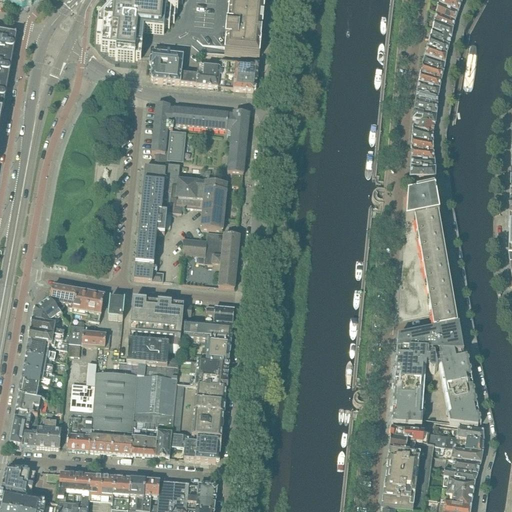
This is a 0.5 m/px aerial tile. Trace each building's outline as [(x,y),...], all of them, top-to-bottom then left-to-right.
[(98,21),(96,44),(101,45),(101,52),(109,53),(108,56),(115,57),(115,61),(118,61),(132,63),(134,63),(134,61),(138,61),(140,61),(141,58),(143,41),(143,35),(163,37),(164,34),(164,29),(169,29),(170,23),(174,23),(175,14),(177,14),(178,4),(182,4),(182,0),(114,0),(101,14),(103,16),(98,21)] [(227,12),(263,16),(265,1),(264,1),(264,0),(229,0),(228,12),(227,12)] [(450,0),(441,0),(439,5),(458,14),(461,6),(450,0)] [(487,0),(472,29),(470,35),(471,38),(476,38),(482,34),(499,0),(498,0),(487,0)] [(439,5),(436,14),(445,19),(454,23),(458,14),(439,5)] [(242,58),(258,59),(259,59),(261,44),(260,44),(261,31),(262,31),(263,16),(227,12),(227,13),(228,13),(227,26),(226,26),(225,38),(224,42),(225,42),(224,56),(241,58),(240,60),(242,60),(242,58)] [(436,14),(434,23),(452,31),(454,24),(454,23),(436,14)] [(434,23),(432,31),(440,35),(450,40),(452,31),(434,23)] [(450,40),(440,35),(432,31),(430,40),(439,44),(448,48),(450,40)] [(13,36),(0,33),(0,59),(12,62),(16,39),(13,36)] [(448,48),(439,44),(430,40),(429,40),(427,49),(436,53),(446,57),(448,48)] [(470,88),(478,48),(477,45),(474,42),(470,44),(468,46),(462,87),(463,89),(465,91),(469,90),(470,88)] [(151,68),(151,76),(150,79),(153,84),(179,87),(181,75),(182,59),(165,57),(166,50),(155,49),(154,56),(152,55),(152,56),(149,58),(149,64),(151,68)] [(446,57),(436,53),(427,49),(425,58),(444,66),(446,57)] [(443,74),(444,66),(425,58),(422,66),(443,74)] [(0,83),(7,85),(12,62),(0,59),(0,83)] [(218,70),(216,90),(232,92),(235,66),(214,63),(214,70),(218,70)] [(253,94),(256,92),(258,68),(235,66),(232,92),(253,94)] [(443,75),(443,74),(422,66),(419,75),(430,79),(440,83),(443,75)] [(196,88),(216,90),(218,70),(214,70),(197,68),(197,72),(195,88),(196,88)] [(181,75),(179,87),(180,87),(180,86),(195,88),(197,72),(193,72),(193,77),(181,75)] [(440,83),(430,79),(419,75),(418,84),(439,92),(440,83)] [(416,94),(427,97),(437,101),(439,92),(418,84),(416,94)] [(436,108),(437,101),(427,97),(416,94),(415,103),(425,105),(436,108)] [(463,138),(467,100),(466,97),(463,96),(461,97),(460,99),(454,137),(454,145),(457,148),(460,146),(463,138)] [(436,108),(425,105),(415,103),(414,112),(435,118),(436,108)] [(151,155),(156,155),(156,161),(169,162),(181,163),(184,137),(171,136),(172,133),(172,128),(226,133),(226,132),(231,133),(231,136),(228,135),(227,138),(230,138),(227,176),(231,176),(230,188),(241,189),(242,176),(243,176),(249,116),(233,114),(233,117),(228,117),(228,116),(174,111),(173,111),(169,111),(169,108),(156,106),(156,109),(155,114),(155,120),(154,124),(154,130),(153,135),(153,140),(152,145),(152,150),(151,155)] [(414,112),(412,121),(415,122),(434,127),(435,118),(414,112)] [(434,127),(415,122),(413,130),(423,134),(432,137),(434,127)] [(432,137),(423,134),(413,130),(412,129),(411,140),(421,143),(422,143),(432,146),(432,138),(432,137)] [(432,146),(422,143),(421,143),(411,140),(410,150),(421,152),(422,153),(433,155),(432,146)] [(434,164),(433,156),(433,155),(422,153),(421,152),(410,150),(411,160),(421,162),(434,164)] [(411,160),(410,170),(434,173),(434,164),(421,162),(411,160)] [(140,213),(138,233),(138,234),(135,273),(134,282),(162,285),(163,276),(152,275),(156,236),(164,236),(164,231),(166,215),(171,215),(181,216),(181,210),(202,212),(200,232),(222,234),(222,232),(226,187),(224,186),(210,185),(178,182),(179,169),(174,168),(168,167),(155,166),(155,170),(145,169),(140,213)] [(434,173),(410,170),(409,181),(434,183),(434,173)] [(211,175),(210,185),(224,186),(225,176),(211,175)] [(405,224),(398,322),(430,317),(430,319),(431,323),(432,328),(433,332),(454,329),(453,325),(452,320),(451,315),(451,313),(437,232),(435,218),(438,218),(434,193),(433,193),(432,190),(424,192),(424,194),(420,195),(411,197),(410,197),(407,197),(407,198),(406,217),(405,223),(405,224)] [(220,268),(218,290),(234,292),(239,238),(207,235),(206,244),(183,242),(182,257),(197,258),(196,265),(203,266),(203,267),(212,267),(220,268)] [(72,312),(75,293),(52,289),(51,290),(50,290),(49,296),(50,297),(49,302),(60,317),(66,313),(64,311),(72,312)] [(99,325),(104,299),(75,293),(72,312),(90,315),(88,323),(99,325)] [(122,322),(124,301),(109,300),(107,321),(122,322)] [(35,311),(33,315),(32,324),(50,327),(50,325),(51,324),(52,326),(59,322),(57,319),(60,317),(49,302),(35,311)] [(177,306),(139,303),(132,302),(131,320),(130,334),(174,338),(181,338),(182,325),(183,320),(184,307),(177,306)] [(191,321),(192,308),(184,307),(183,320),(191,321)] [(206,309),(204,327),(220,328),(232,329),(234,312),(233,312),(232,312),(221,311),(206,309)] [(50,327),(32,324),(30,334),(69,341),(69,336),(54,333),(55,328),(50,327)] [(182,325),(181,338),(181,340),(205,342),(231,345),(232,329),(220,328),(204,327),(182,325)] [(70,327),(69,336),(69,341),(68,345),(80,347),(109,350),(110,338),(83,335),(84,329),(70,327)] [(438,354),(463,356),(458,328),(454,329),(433,332),(397,339),(396,351),(426,353),(438,354)] [(28,344),(52,348),(67,351),(68,345),(69,341),(30,334),(28,344)] [(178,369),(181,340),(181,338),(174,338),(130,334),(126,365),(139,366),(178,369)] [(205,365),(228,367),(231,345),(205,342),(204,351),(202,351),(202,357),(206,357),(205,365)] [(25,358),(43,361),(54,363),(55,357),(45,355),(45,352),(67,355),(67,351),(52,348),(28,344),(25,358)] [(79,359),(80,347),(68,345),(67,351),(67,355),(67,357),(79,359)] [(426,362),(426,361),(426,353),(396,351),(394,384),(390,427),(421,429),(425,365),(426,362)] [(429,362),(426,361),(426,362),(429,363),(428,372),(430,375),(434,375),(436,372),(435,367),(437,367),(449,426),(477,430),(478,427),(481,426),(478,417),(478,416),(479,415),(479,414),(478,413),(478,412),(477,413),(476,408),(477,408),(473,388),(472,388),(472,387),(473,387),(473,386),(473,385),(472,385),(472,384),(471,384),(470,380),(471,380),(467,360),(466,360),(465,355),(463,356),(438,354),(439,361),(434,362),(433,358),(429,358),(429,362)] [(25,358),(24,365),(23,372),(49,376),(51,377),(52,370),(42,368),(43,361),(25,358)] [(226,392),(228,367),(205,365),(193,364),(191,376),(198,377),(197,382),(192,381),(191,388),(196,389),(226,392)] [(70,413),(69,423),(66,453),(89,454),(92,424),(92,415),(94,389),(96,376),(97,367),(88,366),(86,388),(72,387),(70,413)] [(137,379),(130,458),(154,460),(157,434),(162,434),(162,427),(172,427),(176,386),(178,369),(139,366),(138,379),(137,379)] [(49,376),(23,372),(20,386),(38,389),(49,391),(50,384),(47,383),(49,376)] [(137,379),(96,376),(94,389),(92,415),(92,424),(89,454),(130,458),(137,379)] [(20,386),(20,388),(18,399),(42,403),(46,404),(47,398),(37,396),(38,389),(20,386)] [(172,427),(171,435),(171,437),(178,438),(184,387),(176,386),(172,427)] [(196,389),(194,413),(223,416),(226,392),(196,389)] [(42,403),(18,399),(15,414),(37,418),(38,413),(40,414),(42,403)] [(194,439),(221,442),(223,416),(194,413),(191,439),(194,439)] [(37,418),(15,414),(10,446),(21,449),(24,435),(28,436),(30,422),(32,422),(32,420),(37,421),(37,418)] [(42,430),(36,430),(36,435),(35,450),(47,451),(50,415),(47,415),(46,422),(43,422),(42,430)] [(53,415),(50,415),(47,451),(59,452),(61,432),(55,431),(56,423),(53,423),(53,415)] [(456,441),(483,444),(482,434),(457,430),(456,441)] [(405,433),(390,431),(389,441),(426,446),(428,436),(405,433)] [(24,435),(21,449),(22,449),(35,450),(36,435),(32,434),(31,437),(28,436),(24,435)] [(169,461),(171,437),(171,435),(162,434),(157,434),(154,460),(169,461)] [(433,437),(428,436),(426,446),(433,447),(439,448),(445,449),(458,451),(458,450),(482,456),(482,455),(483,444),(456,441),(437,437),(433,437)] [(171,437),(170,450),(184,451),(183,462),(215,465),(219,462),(221,442),(194,439),(193,446),(185,445),(186,439),(178,438),(171,437)] [(389,441),(389,452),(432,459),(433,447),(426,446),(389,441)] [(444,461),(446,461),(461,464),(461,463),(480,466),(482,456),(458,450),(458,451),(445,449),(444,461)] [(423,502),(426,502),(432,459),(389,452),(387,465),(383,499),(382,499),(380,511),(382,511),(422,511),(423,505),(423,502)] [(446,461),(444,472),(476,477),(480,466),(461,463),(461,464),(446,461)] [(1,495),(16,498),(20,473),(8,472),(5,474),(1,495)] [(476,477),(444,472),(443,472),(442,479),(447,480),(474,484),(476,477)] [(30,501),(35,474),(29,474),(20,473),(16,498),(30,501)] [(46,483),(59,485),(60,476),(53,476),(47,475),(47,476),(46,483)] [(87,511),(89,499),(90,479),(60,476),(59,485),(57,511),(87,511)] [(89,499),(101,500),(103,480),(90,479),(89,499)] [(113,500),(113,491),(114,481),(107,480),(103,480),(101,500),(105,500),(113,500)] [(474,484),(447,480),(446,491),(472,496),(474,484)] [(113,491),(113,500),(112,511),(115,511),(127,511),(130,482),(114,481),(113,491)] [(130,482),(127,511),(142,511),(145,483),(130,482)] [(145,483),(142,511),(156,511),(157,507),(150,507),(151,501),(158,502),(159,484),(145,483)] [(186,511),(187,497),(188,487),(174,485),(159,484),(158,502),(157,507),(156,511),(186,511)] [(213,489),(188,487),(187,497),(215,500),(216,492),(213,489)] [(472,496),(446,491),(445,497),(447,497),(446,506),(470,510),(472,496)] [(30,501),(16,498),(1,495),(0,499),(0,510),(10,511),(41,511),(42,509),(45,509),(45,506),(44,506),(44,503),(30,501)] [(187,497),(186,511),(188,511),(213,511),(215,500),(187,497)]
